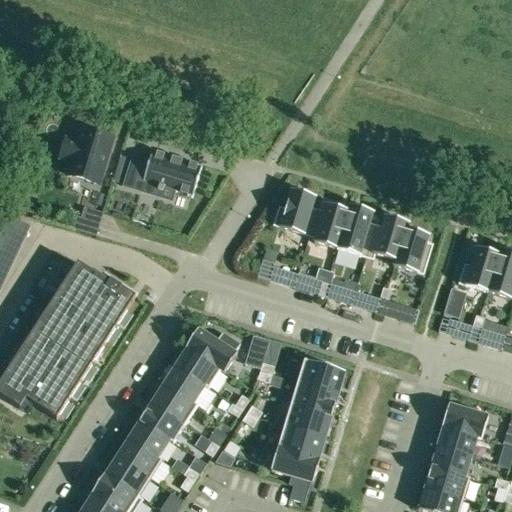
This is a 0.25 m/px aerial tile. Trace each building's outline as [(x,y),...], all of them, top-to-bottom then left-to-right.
[(67,176),(99,186),(113,140),(81,131),(77,144),(66,141),(60,160),(71,163),(67,176)] [(161,188),(192,198),(201,168),(151,152),(148,164),(132,159),(123,188),(158,199),(161,188)] [(272,228),(309,239),(317,212),(311,210),(314,199),(291,192),(285,211),(278,209),(272,228)] [(336,252),(350,207),(349,207),(347,213),(325,206),(323,214),(317,212),(309,239),(315,241),(314,245),(336,252)] [(336,252),(365,260),(375,227),(369,225),(372,214),(350,207),(336,252)] [(7,216),(0,230),(0,258),(12,264),(23,240),(8,233),(14,220),(7,216)] [(381,229),(375,227),(365,260),(373,263),(375,257),(395,263),(393,269),(394,269),(407,224),(384,218),(381,229)] [(408,225),(407,224),(394,269),(423,278),(432,247),(426,245),(428,237),(406,231),(408,225)] [(487,295),(501,251),(500,250),(498,256),(476,249),(471,268),(464,266),(458,286),(487,295)] [(511,253),(501,251),(487,295),(510,302),(511,294),(511,253)] [(262,263),(257,278),(269,282),(274,267),(262,263)] [(62,411),(136,297),(105,278),(103,280),(83,267),(4,386),(30,403),(36,393),(62,411)] [(325,273),(322,285),(330,288),(334,276),(325,273)] [(293,291),(309,295),(313,280),(298,276),(293,291)] [(357,286),(345,282),(338,304),(351,308),(357,286)] [(322,285),(318,297),(327,299),(330,288),(322,285)] [(383,290),(379,302),(388,305),(391,293),(383,290)] [(379,302),(375,314),(384,317),(388,305),(379,302)] [(476,318),(472,331),(480,333),(484,322),(484,320),(476,318)] [(485,322),(484,322),(480,333),(472,331),(468,344),(477,346),(477,345),(501,353),(508,330),(484,323),(485,322)] [(185,350),(224,375),(236,356),(234,355),(240,347),(222,336),(217,344),(197,331),(185,350)] [(253,339),(250,350),(265,354),(268,343),(253,339)] [(186,351),(174,369),(208,391),(220,373),(224,376),(224,375),(185,350),(185,351),(186,351)] [(296,385),(338,397),(344,375),(303,362),(296,385)] [(259,374),(271,377),(274,369),(262,366),(261,369),(259,374)] [(208,391),(174,369),(163,387),(197,409),(197,408),(193,406),(204,389),(208,391)] [(271,377),(259,374),(257,380),(257,382),(268,386),(271,377)] [(296,385),(290,407),(331,419),(338,397),(296,385)] [(151,405),(185,427),(197,409),(163,387),(151,405)] [(241,397),(235,408),(242,413),(249,402),(241,397)] [(151,405),(139,423),(173,445),(185,427),(151,405)] [(237,420),(242,413),(235,408),(232,406),(227,413),(237,420)] [(283,429),(324,441),(331,419),(290,407),(283,429)] [(441,428),(481,440),(488,419),(448,407),(441,428)] [(251,409),(247,416),(257,422),(261,415),(251,409)] [(257,422),(247,416),(242,423),(252,430),(257,422)] [(173,446),(173,445),(139,423),(128,441),(161,464),(162,463),(158,460),(169,443),(173,446)] [(219,424),(214,432),(225,439),(230,431),(219,424)] [(442,429),(436,449),(470,460),(476,440),(481,441),(481,440),(441,428),(441,429),(442,429)] [(283,429),(277,450),(319,463),(319,462),(318,462),(324,441),(283,429)] [(511,439),(505,437),(501,449),(511,452),(511,439)] [(150,482),(161,464),(128,441),(116,460),(150,482)] [(219,449),(211,444),(204,454),(212,459),(219,449)] [(430,470),(469,482),(469,481),(464,480),(470,460),(436,449),(430,470)] [(312,486),(319,463),(277,450),(270,473),(312,486)] [(511,452),(505,451),(502,463),(510,465),(511,457),(511,452)] [(222,453),(215,465),(229,469),(234,461),(222,453)] [(103,477),(142,502),(143,501),(139,499),(150,482),(116,460),(105,477),(104,476),(103,477)] [(183,477),(186,479),(194,484),(199,477),(188,470),(183,477)] [(469,482),(430,470),(424,491),(462,502),(469,482)] [(135,511),(142,502),(103,477),(91,495),(117,511),(135,511)] [(194,484),(186,479),(180,490),(187,495),(194,484)] [(494,489),(497,490),(505,493),(508,485),(496,482),(494,489)] [(502,505),(505,493),(497,490),(494,502),(502,505)] [(459,511),(462,502),(424,491),(417,511),(459,511)] [(117,511),(91,495),(91,496),(92,496),(81,511),(117,511)] [(511,497),(505,495),(503,504),(511,506),(511,497)] [(168,508),(173,511),(175,511),(182,502),(174,498),(168,508)]
